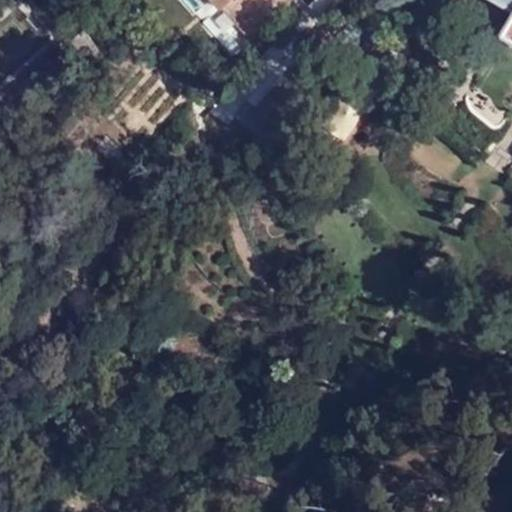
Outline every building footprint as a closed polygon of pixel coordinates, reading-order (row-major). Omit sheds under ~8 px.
[(218,0),(252,38),(292,1),(291,0),(218,0)] [(511,0),(469,0),(469,1),(499,19),(509,3),(511,5),(511,16),(504,30),(511,35),(511,0)] [(83,29),(70,39),(83,55),(95,45),(83,29)] [(309,48),(293,66),(304,78),(321,59),(309,48)] [(284,76),(256,107),(259,111),(251,120),(262,131),(270,121),(268,117),(296,87),(284,76)]
